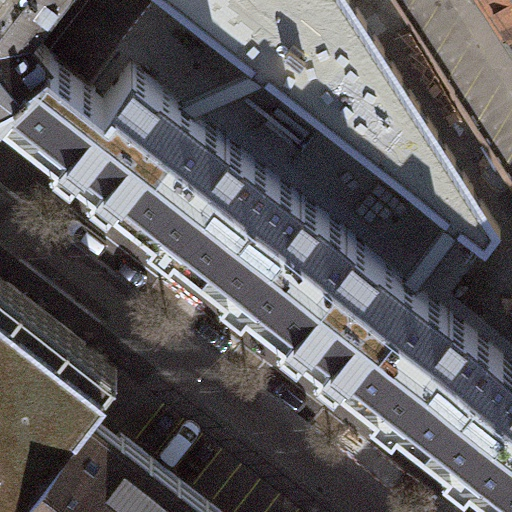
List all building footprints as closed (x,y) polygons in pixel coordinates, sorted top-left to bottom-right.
[(0,0),(0,108),(2,110),(50,50),(27,22),(44,0),(0,0)] [(169,0),(265,74),(322,0),(169,0)] [(399,74),(352,0),(322,0),(265,74),(347,139),(399,74)] [(511,0),(500,0),(511,18),(511,0)] [(91,82),(50,50),(2,110),(199,264),(271,169),(118,49),(91,82)] [(486,248),(502,227),(399,74),(347,139),(486,248)] [(199,264),(421,438),(494,343),(271,169),(199,264)] [(118,366),(0,273),(0,511),(6,511),(89,406),(87,405),(118,366)] [(511,508),(511,356),(494,343),(421,438),(511,508)] [(6,511),(225,511),(134,441),(89,406),(6,511)]
